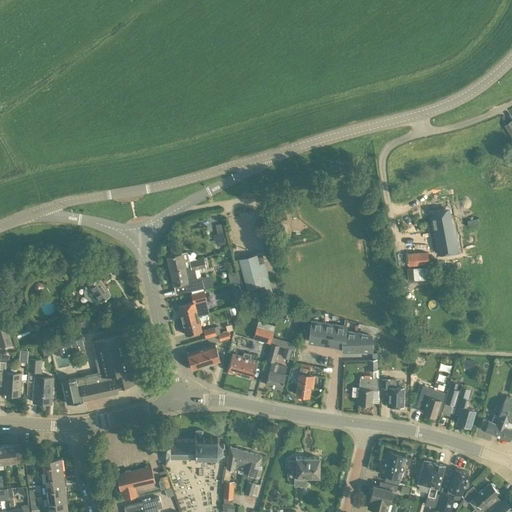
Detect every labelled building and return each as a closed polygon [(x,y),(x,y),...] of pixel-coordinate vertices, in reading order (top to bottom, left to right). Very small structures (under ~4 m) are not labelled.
[(433,228),(438,253),(457,249),(453,225),(451,225),(448,210),(432,213),(435,228),(433,228)] [(223,232),(217,234),(219,245),(225,243),(223,232)] [(187,251),(166,255),(170,270),(198,263),(197,259),(189,261),(187,251)] [(427,252),(407,253),(408,264),(428,263),(427,252)] [(272,295),(264,262),(258,264),(256,254),(240,258),(247,287),(259,284),(262,297),(272,295)] [(198,263),(170,270),(173,284),(187,281),(189,290),(204,287),(202,276),(196,277),(194,268),(205,266),(204,258),(197,259),(198,263)] [(431,266),(407,268),(407,280),(431,278),(431,266)] [(95,302),(99,300),(110,293),(98,275),(97,276),(93,270),(88,274),(91,280),(84,285),(85,287),(84,289),(84,290),(84,291),(84,292),(84,293),(84,294),(84,295),(85,297),(86,298),(87,298),(88,299),(90,300),(91,300),(92,300),(93,300),(94,300),(95,302)] [(178,305),(181,319),(197,315),(210,312),(204,290),(191,293),(193,301),(178,305)] [(94,323),(92,315),(82,317),(81,314),(75,315),(77,327),(94,323)] [(201,331),(197,315),(181,319),(185,334),(201,331)] [(308,340),(319,342),(322,323),(311,321),(308,340)] [(322,323),(319,342),(331,344),(334,325),(322,323)] [(88,332),(97,330),(96,324),(87,326),(88,332)] [(342,350),(345,327),(334,325),(331,344),(342,346),(342,350)] [(273,331),(256,326),(253,337),(269,342),(273,331)] [(0,328),(0,345),(10,342),(5,327),(0,328)] [(214,327),(203,329),(205,337),(216,334),(214,327)] [(346,327),(345,327),(342,350),(355,349),(358,333),(345,331),(346,327)] [(227,332),(218,334),(220,340),(229,338),(227,332)] [(61,381),(66,404),(118,392),(117,387),(135,383),(132,369),(133,369),(127,339),(125,339),(124,333),(104,337),(105,338),(91,341),(93,350),(94,350),(99,372),(84,375),(75,377),(68,379),(61,381)] [(355,349),(371,349),(371,335),(358,333),(355,349)] [(81,335),(58,341),(61,353),(84,347),(81,335)] [(14,343),(4,345),(5,351),(16,348),(14,343)] [(278,345),(271,343),(267,359),(274,361),(278,345)] [(187,354),(192,369),(219,360),(214,344),(188,352),(187,354)] [(291,349),(285,347),(282,356),(288,358),(291,349)] [(232,353),(227,370),(252,377),(257,360),(248,358),(250,354),(244,352),(242,356),(232,353)] [(449,387),(457,389),(464,363),(476,366),(478,355),(456,354),(451,373),(452,373),(448,387),(449,387)] [(35,371),(33,401),(48,402),(48,390),(51,390),(52,377),(42,376),(42,371),(40,371),(41,359),(28,358),(28,370),(35,371)] [(0,381),(4,381),(3,393),(19,394),(20,373),(5,372),(6,361),(0,360),(0,381)] [(376,360),(368,360),(368,370),(376,370),(376,360)] [(271,362),(265,384),(281,388),(286,367),(271,362)] [(300,366),(296,393),(308,395),(310,382),(313,383),(314,375),(309,374),(310,367),(300,366)] [(393,374),(379,374),(379,387),(388,387),(387,404),(402,405),(403,387),(394,387),(394,378),(393,378),(393,374)] [(377,376),(359,375),(358,387),(352,386),(352,396),(358,396),(357,403),(371,404),(372,390),(377,390),(377,376)] [(422,385),(415,405),(424,408),(422,412),(435,416),(435,414),(440,415),(446,392),(422,385)] [(470,389),(461,386),(460,390),(456,404),(454,412),(459,413),(456,422),(470,426),(474,410),(465,407),(470,389)] [(456,404),(460,390),(457,389),(449,387),(444,401),(456,404)] [(483,418),(479,428),(509,440),(511,431),(511,429),(505,427),(508,420),(511,422),(511,397),(506,395),(498,416),(494,414),(491,421),(483,418)] [(168,440),(156,441),(156,453),(168,453),(169,456),(194,456),(194,458),(196,459),(196,456),(202,456),(202,458),(203,458),(203,456),(209,456),(209,458),(210,458),(211,456),(216,456),(217,458),(218,457),(217,455),(221,451),(223,452),(223,451),(222,450),(222,444),(224,443),(223,442),(221,443),(217,439),(218,437),(217,436),(216,438),(211,438),(211,436),(209,436),(209,438),(203,438),(203,436),(202,430),(195,430),(195,435),(194,435),(194,438),(169,438),(168,440)] [(14,443),(1,445),(4,464),(16,462),(16,465),(23,464),(21,452),(15,453),(14,443)] [(242,473),(243,471),(246,462),(248,462),(251,452),(230,446),(226,466),(238,469),(237,472),(242,473)] [(406,455),(386,450),(384,458),(382,458),(380,464),(383,465),(381,473),(386,474),(385,480),(398,483),(406,455)] [(42,459),(44,471),(62,469),(61,457),(52,458),(51,451),(24,455),(25,461),(42,459)] [(260,454),(251,452),(248,462),(246,462),(243,471),(259,475),(261,465),(257,464),(260,454)] [(295,476),(304,476),(319,476),(319,457),(295,456),(295,461),(287,461),(287,467),(295,467),(295,476)] [(435,499),(438,487),(444,465),(424,460),(417,488),(427,491),(426,497),(435,499)] [(137,495),(136,493),(135,486),(154,482),(151,466),(116,474),(119,490),(121,490),(124,498),(137,495)] [(461,492),(463,487),(465,487),(468,486),(469,483),(468,481),(465,479),(468,472),(463,470),(460,469),(455,467),(448,488),(447,489),(446,493),(442,491),(439,500),(436,509),(443,511),(448,511),(454,498),(456,499),(459,498),(461,496),(461,494),(461,492)] [(44,471),(45,483),(64,481),(62,469),(44,471)] [(163,479),(159,481),(161,488),(170,486),(167,475),(162,476),(163,479)] [(45,483),(47,495),(65,493),(64,481),(45,483)] [(224,481),(223,497),(232,497),(233,482),(224,481)] [(247,481),(244,492),(257,496),(260,485),(247,481)] [(389,502),(392,490),(396,491),(397,485),(386,482),(384,488),(373,485),(372,488),(370,487),(369,494),(371,494),(370,497),(389,502)] [(469,501),(476,509),(479,506),(480,507),(495,494),(498,491),(494,487),(494,485),(492,483),(491,483),(490,482),(478,492),(473,486),(467,490),(463,498),(467,502),(469,501)] [(47,495),(48,507),(67,505),(65,493),(47,495)] [(479,506),(476,509),(473,511),(507,511),(511,508),(511,507),(511,506),(510,503),(508,503),(504,499),(501,502),(495,494),(480,507),(479,506)] [(177,511),(178,511),(174,511),(158,511),(158,508),(162,507),(159,496),(123,506),(125,511),(177,511)] [(370,497),(367,507),(386,511),(389,502),(370,497)]
